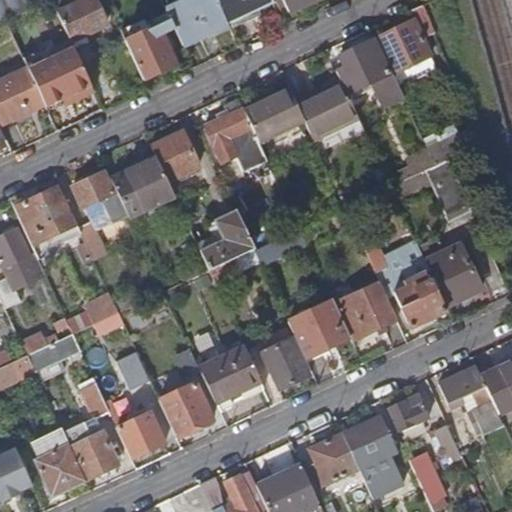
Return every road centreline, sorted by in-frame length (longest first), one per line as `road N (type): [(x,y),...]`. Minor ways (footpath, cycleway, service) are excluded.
road 1 (residential): [(381,0),(0,178)]
road 2 (residential): [(98,511),(468,344)]
